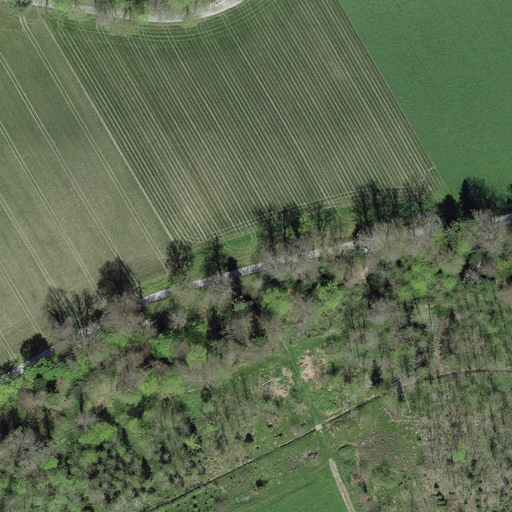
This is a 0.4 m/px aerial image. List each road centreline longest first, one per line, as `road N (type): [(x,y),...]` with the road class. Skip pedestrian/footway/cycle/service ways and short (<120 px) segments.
road 1 (track): [(477,225),(297,257),(137,302),(0,381)]
road 2 (track): [(238,0),(186,18),(19,0)]
road 3 (track): [(353,511),(286,350)]
